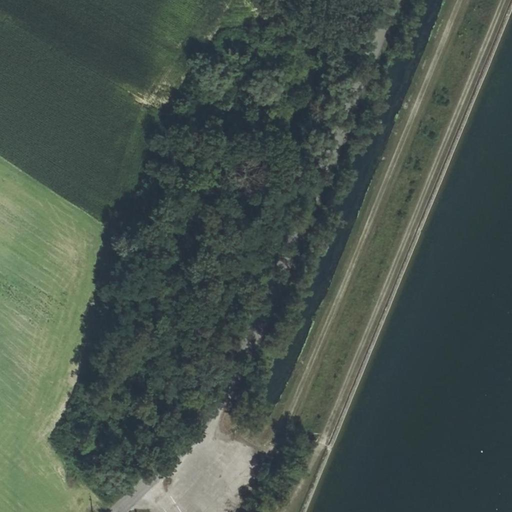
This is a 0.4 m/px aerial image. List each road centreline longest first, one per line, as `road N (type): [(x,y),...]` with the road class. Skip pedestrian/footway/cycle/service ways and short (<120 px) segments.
road 1 (tertiary): [(388,0),(222,391),(120,511)]
road 2 (track): [(280,511),(319,444),(499,0)]
road 3 (track): [(460,0),(283,431)]
